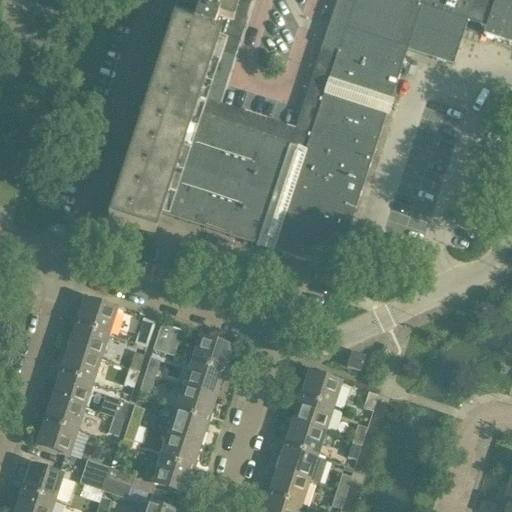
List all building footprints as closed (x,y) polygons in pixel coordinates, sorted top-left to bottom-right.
[(254,247),(282,159),(286,146),(200,118),(225,40),(211,35),(216,19),(231,24),(238,0),(185,0),(183,6),(176,4),(112,200),(108,213),(103,226),(151,242),(155,228),(160,216),(254,247)] [(336,0),(321,49),(336,54),(328,79),(331,84),(389,103),(406,52),(451,67),(461,37),(466,23),(484,29),(482,36),(511,46),(511,18),(493,12),(497,0),(336,0)] [(511,0),(497,0),(493,12),(511,18),(511,0)] [(271,252),(334,273),(385,116),(322,96),(271,252)] [(82,302),(73,328),(108,338),(116,313),(82,302)] [(133,346),(145,350),(153,325),(141,321),(133,346)] [(151,352),(172,359),(180,334),(159,327),(151,352)] [(100,363),(108,338),(73,328),(65,352),(100,363)] [(197,340),(189,364),(223,376),(231,351),(197,340)] [(92,388),(100,363),(65,352),(58,377),(92,388)] [(349,354),(346,364),(344,369),(358,374),(363,358),(349,354)] [(132,355),(127,372),(137,375),(142,358),(132,355)] [(148,360),(143,377),(153,380),(158,363),(148,360)] [(215,400),(223,376),(189,364),(181,389),(215,400)] [(132,391),(137,375),(127,372),(122,387),(132,391)] [(306,375),(298,401),(332,412),(340,386),(306,375)] [(84,412),(92,388),(58,377),(50,401),(84,412)] [(148,396),(153,380),(143,377),(138,392),(148,396)] [(207,425),(215,400),(181,389),(173,414),(207,425)] [(363,411),(371,414),(376,398),(368,396),(363,411)] [(116,404),(105,400),(100,417),(111,421),(116,404)] [(76,436),(84,412),(50,401),(42,425),(76,436)] [(324,436),(332,412),(298,401),(290,425),(324,436)] [(116,404),(111,421),(121,424),(127,407),(116,404)] [(132,409),(127,426),(137,429),(142,412),(132,409)] [(199,449),(207,425),(173,414),(165,438),(199,449)] [(116,440),(121,424),(111,421),(106,436),(116,440)] [(68,460),(76,436),(42,425),(34,450),(68,460)] [(316,461),(324,436),(290,425),(282,450),(316,461)] [(132,445),(137,429),(127,426),(122,440),(132,445)] [(357,429),(352,445),(360,448),(366,432),(357,429)] [(191,473),(199,449),(165,438),(157,462),(191,473)] [(355,464),(360,448),(352,445),(346,461),(355,464)] [(308,485),(316,461),(282,450),(274,474),(308,485)] [(183,497),(191,473),(157,462),(149,487),(183,497)] [(105,483),(109,471),(85,463),(81,476),(105,483)] [(28,468),(20,494),(53,505),(62,479),(28,468)] [(133,479),(109,471),(105,483),(129,491),(133,479)] [(300,509),(308,485),(274,474),(266,498),(300,509)] [(101,494),(105,483),(81,476),(78,486),(101,494)] [(341,477),(336,494),(345,497),(350,480),(341,477)] [(511,483),(508,482),(501,505),(511,508),(511,483)] [(125,502),(129,491),(105,483),(101,494),(125,502)] [(51,511),(53,505),(20,494),(13,511),(51,511)] [(338,511),(339,511),(345,497),(336,494),(331,509),(338,511)] [(299,511),(300,509),(266,498),(261,511),(299,511)]
